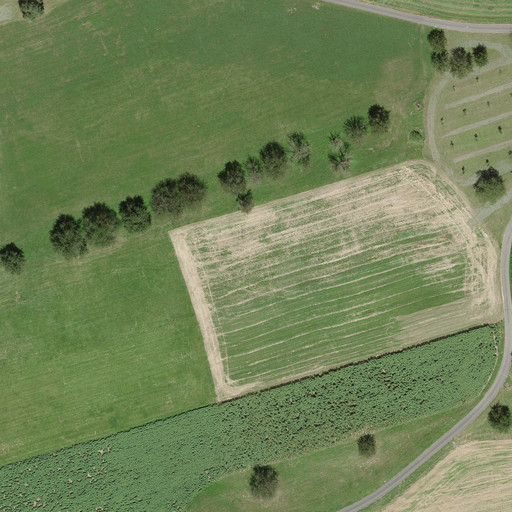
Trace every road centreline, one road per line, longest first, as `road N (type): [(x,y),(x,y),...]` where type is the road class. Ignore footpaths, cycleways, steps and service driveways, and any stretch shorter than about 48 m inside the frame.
road 1 (track): [(511,224),(501,255),(502,371),(488,399),(343,511)]
road 2 (track): [(331,0),(435,26),(511,29)]
